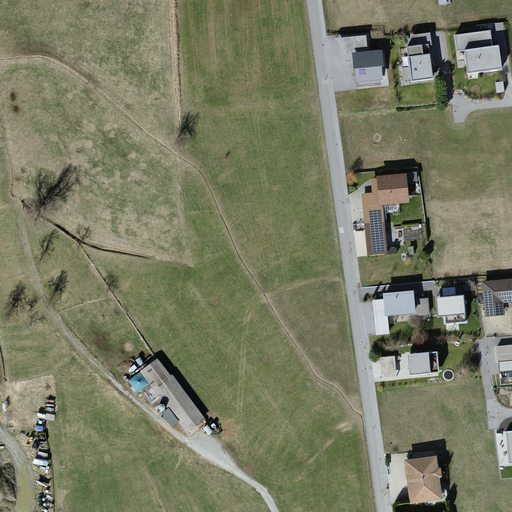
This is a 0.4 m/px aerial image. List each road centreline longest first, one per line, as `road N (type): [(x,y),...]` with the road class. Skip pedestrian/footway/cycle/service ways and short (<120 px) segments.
road 1 (residential): [(313,0),(382,511)]
road 2 (track): [(274,511),(254,484),(172,429)]
